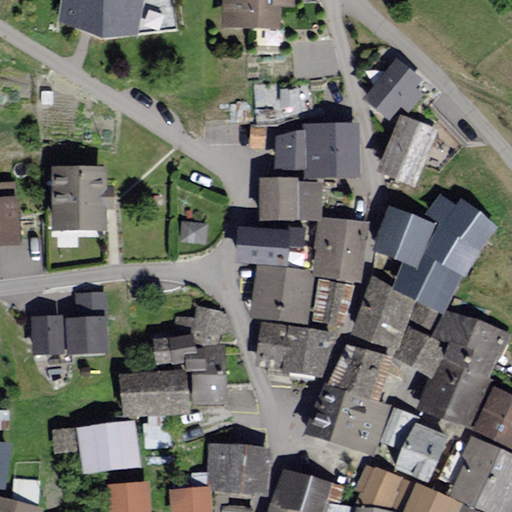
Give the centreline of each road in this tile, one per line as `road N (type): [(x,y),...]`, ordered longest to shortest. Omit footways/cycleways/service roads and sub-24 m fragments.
road 1 (residential): [(358,108),(378,213),(365,297),(334,370),(281,442)]
road 2 (track): [(244,179),(187,151),(0,28)]
road 3 (residential): [(358,108),(276,138),(268,159),(244,179),(224,279)]
road 4 (residential): [(352,0),(511,169)]
road 5 (residential): [(0,290),(179,272),(224,279)]
road 6 (residential): [(224,279),(281,442)]
